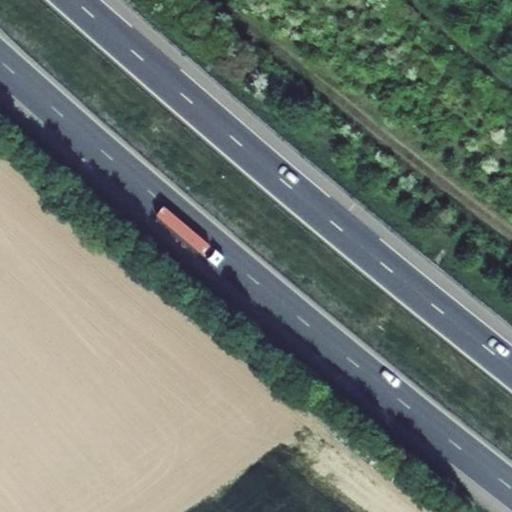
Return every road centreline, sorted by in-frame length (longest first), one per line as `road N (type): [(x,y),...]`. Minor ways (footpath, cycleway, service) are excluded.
road 1 (motorway): [(0,60),(511,489)]
road 2 (motorway): [(511,368),(73,0)]
road 3 (track): [(226,0),(335,97),(511,233)]
road 4 (track): [(400,0),(511,91)]
